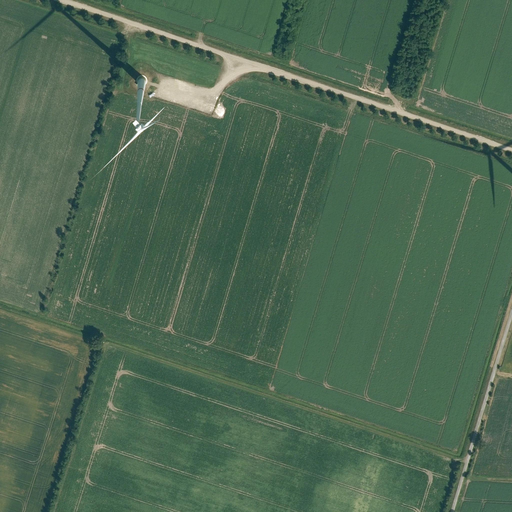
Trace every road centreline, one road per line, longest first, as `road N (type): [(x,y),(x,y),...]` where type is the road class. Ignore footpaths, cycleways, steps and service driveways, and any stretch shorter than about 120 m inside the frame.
road 1 (track): [(511,148),(62,0)]
road 2 (unclassified): [(511,308),(451,511)]
